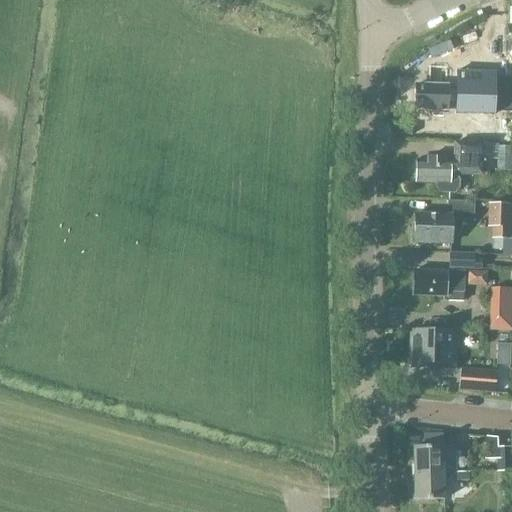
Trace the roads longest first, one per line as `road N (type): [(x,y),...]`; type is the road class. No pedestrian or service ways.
road 1 (tertiary): [(370,406),(369,36)]
road 2 (residential): [(511,423),(370,406)]
